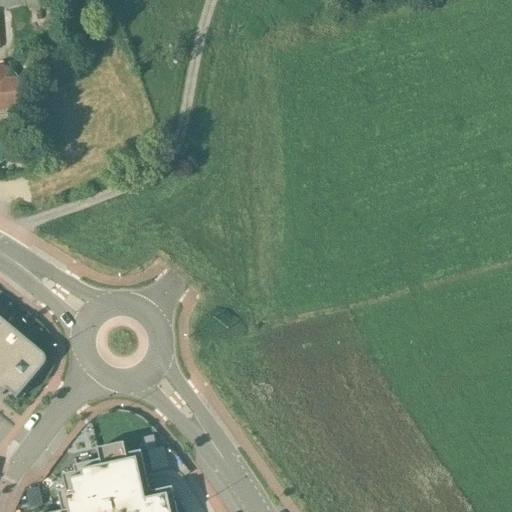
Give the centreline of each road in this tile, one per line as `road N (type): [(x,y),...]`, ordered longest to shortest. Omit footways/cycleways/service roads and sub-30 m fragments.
road 1 (tertiary): [(151,371),(257,511)]
road 2 (residential): [(93,372),(14,476),(1,511)]
road 3 (tertiary): [(151,371),(162,342),(149,314),(121,302),(92,314)]
